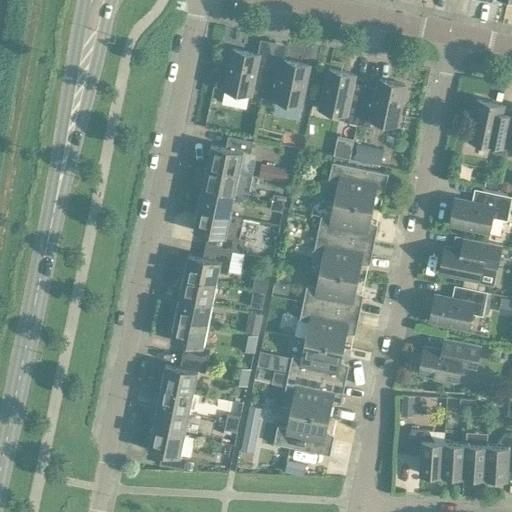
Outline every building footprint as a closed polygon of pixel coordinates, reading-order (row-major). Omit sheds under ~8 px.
[(260,104),(268,65),(256,63),(257,54),(231,49),(223,89),(248,94),(246,101),(260,104)] [(268,65),(260,104),(273,107),(275,100),(300,105),(308,65),(282,59),(280,68),(268,65)] [(356,124),(364,85),(352,83),(354,74),(327,69),(319,109),(344,114),(343,121),(356,124)] [(364,85),(356,124),(370,127),(371,120),(396,125),(404,85),(378,79),(376,88),(364,85)] [(505,155),(511,119),(511,116),(500,114),(502,105),(476,99),(468,140),(493,145),(491,152),(505,155)] [(205,166),(238,173),(243,152),(250,153),(252,141),(227,136),(224,147),(209,144),(205,166)] [(369,146),(355,143),(352,158),(366,161),(369,146)] [(334,200),(371,207),(374,194),(383,194),(387,174),(331,162),(328,179),(337,181),(334,200)] [(276,167),(265,165),(262,178),(273,180),(288,183),(290,170),(276,167)] [(251,176),(238,173),(205,166),(201,187),(234,194),(247,197),(251,176)] [(486,176),(484,186),(496,189),(498,178),(486,176)] [(511,183),(511,182),(501,181),(500,190),(510,192),(511,183)] [(234,194),(201,187),(196,208),(229,215),(234,194)] [(506,220),(511,197),(481,191),(479,203),(454,198),(448,224),(488,232),(491,217),(506,220)] [(273,195),(271,203),(283,206),(285,198),(273,195)] [(317,233),(373,244),(377,225),(368,220),(371,207),(334,200),(330,218),(320,216),(317,233)] [(271,203),(269,211),(281,213),(283,206),(271,203)] [(229,215),(196,208),(192,230),(206,233),(204,245),(231,251),(241,253),(244,240),(238,238),(242,218),(229,215)] [(319,270),(356,277),(359,264),(369,264),(373,244),(317,233),(313,249),(323,251),(319,270)] [(496,269),(501,245),(471,239),(469,251),(444,246),(438,272),(477,280),(481,266),(496,269)] [(182,276),(215,283),(218,272),(227,274),(231,251),(204,245),(201,257),(187,254),(182,276)] [(356,277),(319,270),(315,288),(305,286),(302,303),(358,314),(362,295),(354,290),(356,277)] [(268,276),(254,272),(251,290),(265,293),(268,276)] [(215,283),(182,276),(178,297),(211,304),(215,283)] [(481,316),(486,292),(461,287),(459,299),(434,294),(428,320),(467,328),(471,313),(481,316)] [(265,293),(252,290),(248,306),(261,309),(265,293)] [(211,304),(178,297),(173,318),(207,325),(211,304)] [(511,299),(500,297),(498,308),(511,311),(511,299)] [(304,340),(342,347),(345,334),(354,334),(358,314),(302,303),(298,319),(308,321),(304,340)] [(261,316),(248,313),(244,333),(257,335),(261,316)] [(207,325),(173,318),(169,340),(184,343),(181,355),(207,360),(209,348),(202,346),(207,325)] [(480,345),(445,338),(442,350),(423,346),(418,373),(457,381),(460,366),(475,369),(480,345)] [(287,373),(344,384),(348,365),(339,360),(342,347),(304,340),(301,358),(291,356),(291,357),(288,371),(287,373)] [(207,360),(181,355),(179,367),(164,364),(159,385),(193,392),(197,371),(204,372),(207,360)] [(291,357),(281,355),(278,369),(288,371),(291,357)] [(285,374),(273,371),(270,383),(282,386),(285,374)] [(290,410),(327,417),(330,405),(340,404),(344,384),(287,373),(284,389),(294,392),(290,410)] [(193,392),(159,385),(155,407),(188,413),(193,392)] [(413,395),(401,395),(401,406),(413,406),(413,395)] [(467,398),(457,397),(457,410),(467,411),(467,398)] [(246,413),(259,416),(261,408),(248,405),(246,413)] [(188,413),(155,407),(151,428),(184,435),(188,413)] [(327,417),(290,410),(286,428),(276,426),(273,443),(329,455),(333,435),(325,430),(327,417)] [(226,421),(238,424),(240,416),(228,413),(226,421)] [(238,424),(226,421),(225,430),(237,432),(238,424)] [(184,435),(151,428),(146,449),(161,452),(158,464),(184,469),(186,457),(179,456),(184,435)] [(420,455),(419,474),(441,475),(443,442),(434,441),(428,430),(410,429),(408,454),(420,455)] [(511,460),(511,435),(502,435),(495,445),(486,444),(484,478),(506,479),(507,460),(511,460)] [(240,449),(252,451),(254,440),(242,437),(240,449)] [(463,476),(465,443),(443,442),(441,475),(463,476)] [(484,478),(486,444),(465,443),(463,476),(484,478)] [(305,464),(286,460),(284,471),(303,475),(305,464)]
